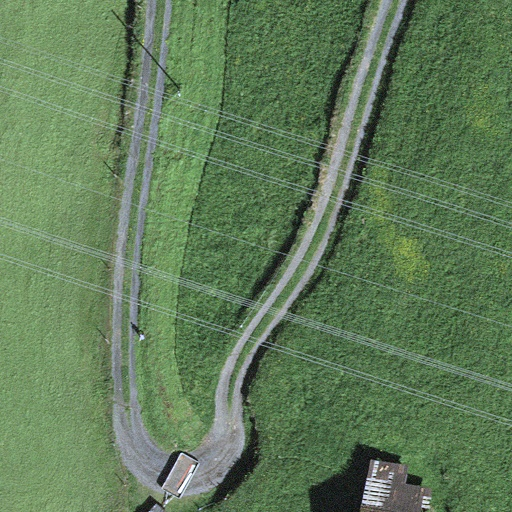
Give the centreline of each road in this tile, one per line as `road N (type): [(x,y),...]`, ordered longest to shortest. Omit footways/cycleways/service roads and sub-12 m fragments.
road 1 (track): [(144,468),(177,481),(206,474),(230,453),(235,364),(308,256),(394,0)]
road 2 (track): [(162,0),(128,316),(133,425),(144,468)]
